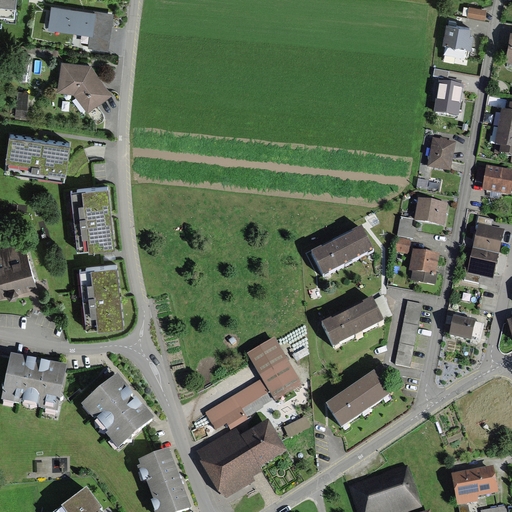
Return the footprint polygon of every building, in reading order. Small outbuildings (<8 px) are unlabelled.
[(0,0),(0,13),(15,15),(16,0),(0,0)] [(113,16),(51,7),(47,31),(88,37),(87,50),(108,53),(113,16)] [(469,8),(468,18),(484,21),(486,11),(469,8)] [(444,44),(446,45),(445,53),(465,57),(467,48),(472,49),(474,36),(471,35),(472,29),(456,26),(457,22),(451,21),(450,25),(448,24),(444,44)] [(91,67),(62,62),(57,93),(73,95),(87,114),(112,95),(91,67)] [(434,76),(448,79),(449,71),(435,69),(434,76)] [(448,82),(439,80),(434,111),(459,115),(464,84),(461,84),(462,80),(448,78),(448,82)] [(28,93),(18,92),(16,119),(26,119),(28,93)] [(511,155),(511,106),(510,106),(509,114),(502,113),(495,153),(511,155)] [(10,135),(5,170),(66,179),(71,144),(10,135)] [(429,166),(450,170),(455,141),(434,138),(429,166)] [(511,174),(511,173),(486,168),(481,189),(508,195),(511,174)] [(482,170),(475,169),(473,182),(480,183),(482,170)] [(78,251),(114,247),(108,187),(72,191),(78,251)] [(419,198),(415,220),(444,226),(448,204),(419,198)] [(401,217),(397,235),(413,238),(415,228),(411,227),(413,219),(401,217)] [(477,226),(473,247),(498,252),(502,231),(490,228),(491,221),(476,218),(475,225),(477,226)] [(312,252),(325,277),(374,252),(361,228),(353,233),(354,234),(324,249),(323,247),(312,252)] [(395,251),(409,253),(411,240),(398,238),(395,251)] [(24,244),(0,249),(0,299),(7,298),(10,302),(16,301),(19,296),(20,295),(37,290),(24,244)] [(411,280),(435,284),(440,252),(413,248),(410,270),(413,270),(411,280)] [(495,256),(472,253),(468,275),(491,278),(495,256)] [(86,331),(123,329),(116,265),(79,269),(86,331)] [(323,323),(335,347),(385,322),(383,319),(393,314),(385,297),(375,302),(373,297),(364,302),(365,305),(335,320),(334,318),(323,323)] [(410,367),(422,304),(407,301),(396,364),(410,367)] [(475,323),(453,318),(449,334),(471,339),(475,323)] [(262,378),(205,413),(215,429),(226,422),(231,429),(247,419),(246,417),(303,383),(275,337),(247,354),(262,378)] [(58,409),(67,363),(10,352),(1,398),(58,409)] [(325,402),(342,427),(390,395),(373,370),(325,402)] [(118,448),(154,419),(118,376),(82,405),(118,448)] [(284,427),(289,437),(309,426),(304,417),(284,427)] [(220,491),(227,498),(255,481),(253,478),(262,472),(259,467),(287,451),(268,420),(241,437),(236,429),(200,451),(204,459),(202,461),(220,491)] [(180,511),(191,508),(169,450),(140,460),(142,466),(138,467),(144,481),(147,480),(155,500),(152,501),(155,511),(180,511)] [(358,511),(406,511),(422,507),(407,465),(350,485),(358,511)] [(477,496),(499,492),(494,465),(452,473),(459,511),(470,511),(469,503),(478,501),(477,496)] [(103,511),(88,491),(59,511),(103,511)]
